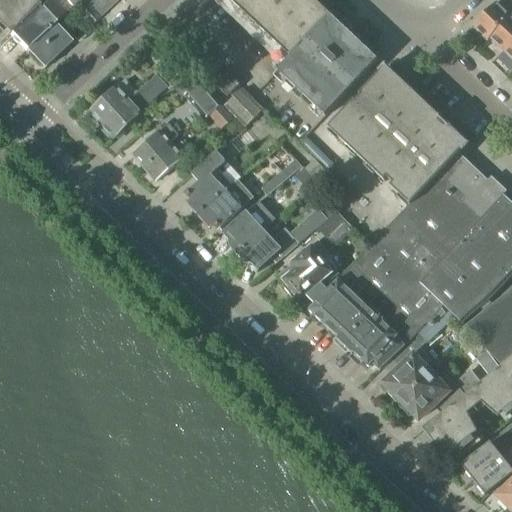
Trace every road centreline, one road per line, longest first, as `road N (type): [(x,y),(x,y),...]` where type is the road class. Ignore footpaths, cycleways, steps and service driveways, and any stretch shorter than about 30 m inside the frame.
road 1 (secondary): [(418,511),(28,142)]
road 2 (residential): [(28,142),(167,0)]
road 3 (residential): [(511,125),(422,36)]
